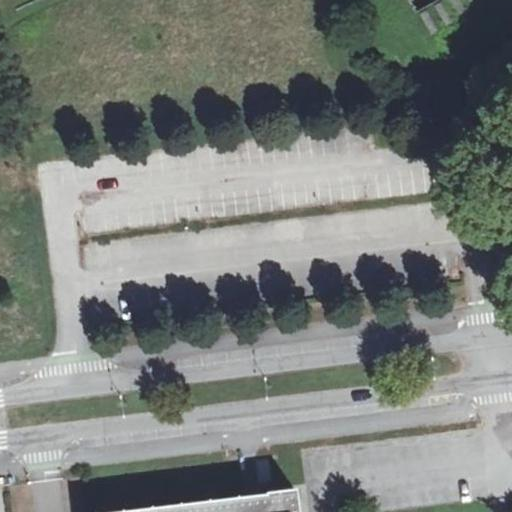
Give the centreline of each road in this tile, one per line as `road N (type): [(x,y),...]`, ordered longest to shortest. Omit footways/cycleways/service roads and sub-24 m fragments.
road 1 (unclassified): [(0,441),(511,378)]
road 2 (unclassified): [(511,334),(0,394)]
